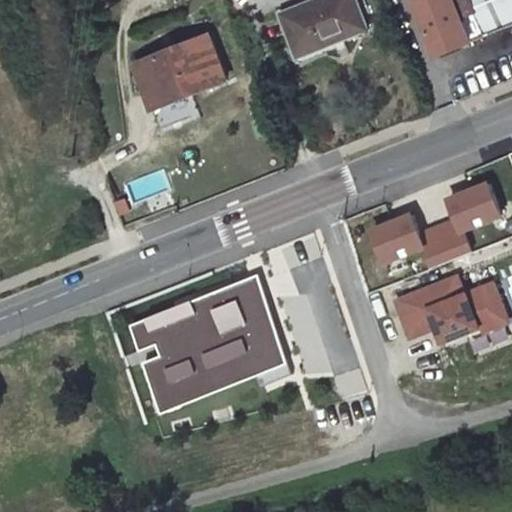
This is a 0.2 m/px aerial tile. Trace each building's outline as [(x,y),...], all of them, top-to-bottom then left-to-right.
[(370,29),(358,0),(318,0),(283,14),(301,57),(370,29)] [(511,26),(511,0),(418,0),(440,56),(511,26)] [(229,80),(211,36),(170,52),(139,65),(137,65),(154,109),(229,80)] [(139,65),(170,52),(167,45),(136,57),(139,65)] [(158,199),(151,178),(126,186),(132,204),(134,203),(134,206),(158,199)] [(472,233),(511,220),(499,182),(454,196),(461,217),(430,227),(425,212),(379,227),(391,266),(428,254),(433,269),(479,254),(472,233)] [(463,273),(397,299),(413,342),(443,331),(449,347),(511,323),(511,313),(499,280),(470,291),(463,273)]
